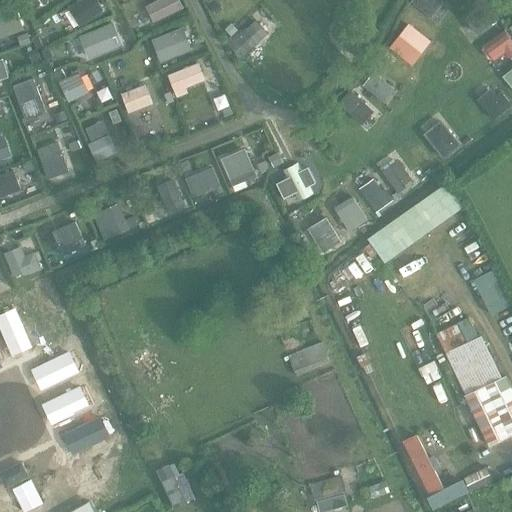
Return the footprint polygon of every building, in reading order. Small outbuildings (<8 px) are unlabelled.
[(79,24),(102,10),(95,0),(81,0),(69,8),(79,24)] [(153,21),(182,8),(178,0),(159,0),(146,6),(153,21)] [(377,15),(384,1),(382,0),(356,0),(355,4),(377,15)] [(435,19),(445,6),(437,0),(415,0),(413,3),(435,19)] [(0,38),(24,30),(14,1),(0,6),(0,38)] [(497,19),(484,1),(465,15),(478,33),(497,19)] [(217,5),(210,9),(215,16),(221,11),(217,5)] [(356,56),(369,43),(346,20),(333,34),(356,56)] [(240,56),(266,34),(256,22),(230,44),(240,56)] [(90,58),(121,45),(112,24),(82,36),(90,58)] [(231,25),(224,32),(231,38),(237,32),(231,25)] [(374,25),(366,33),(373,39),(380,32),(374,25)] [(423,40),(403,28),(395,41),(420,57),(426,47),(421,44),(423,40)] [(508,57),(511,54),(511,43),(503,31),(483,46),(494,59),(504,51),(508,57)] [(180,32),(157,41),(164,58),(187,49),(180,32)] [(28,34),(18,37),(20,45),(30,42),(28,34)] [(38,37),(31,41),(35,49),(36,49),(42,46),(38,37)] [(48,48),(41,51),(45,60),(52,57),(48,48)] [(35,49),(27,52),(32,64),(40,61),(36,49),(35,49)] [(388,52),(382,59),(390,65),(396,58),(388,52)] [(184,87),(204,80),(198,65),(169,76),(176,96),(186,92),(184,87)] [(393,90),(369,72),(360,84),(384,102),(393,90)] [(87,93),(77,73),(59,82),(69,102),(87,93)] [(15,89),(27,121),(45,115),(33,79),(19,84),(20,87),(15,89)] [(129,112),(152,104),(145,85),(122,93),(129,112)] [(501,93),(497,96),(491,89),(478,100),(494,118),(510,104),(501,93)] [(372,111),(350,91),(339,104),(361,124),(372,111)] [(171,92),(165,95),(169,104),(175,101),(171,92)] [(83,131),(101,122),(93,104),(74,113),(83,131)] [(229,107),(222,110),(225,118),(233,114),(229,107)] [(64,112),(55,115),(58,123),(67,119),(64,112)] [(444,160),(462,146),(442,121),(424,135),(444,160)] [(116,152),(108,134),(88,143),(97,161),(116,152)] [(0,159),(11,155),(4,137),(0,138),(0,159)] [(78,140),(69,144),(73,152),(81,148),(78,140)] [(58,143),(37,151),(47,178),(68,171),(58,143)] [(230,180),(253,171),(245,150),(221,160),(230,180)] [(279,153),(270,158),(275,168),(284,163),(279,153)] [(412,183),(397,161),(384,171),(399,192),(412,183)] [(31,162),(23,165),(27,172),(34,169),(31,162)] [(266,162),(257,165),(261,174),(269,171),(266,162)] [(308,187),(310,186),(302,170),(300,171),(297,165),(284,170),(288,177),(286,178),(293,194),(296,193),(299,200),(312,194),(308,187)] [(193,197),(219,186),(212,168),(186,179),(193,197)] [(0,196),(19,190),(13,171),(0,175),(0,196)] [(385,190),(382,192),(373,179),(359,189),(375,210),(391,199),(385,190)] [(386,261),(467,203),(450,179),(369,237),(386,261)] [(169,212),(184,206),(173,180),(159,186),(169,212)] [(349,230),(366,220),(352,198),(336,208),(349,230)] [(128,228),(118,204),(103,211),(113,235),(128,228)] [(322,251),(340,241),(326,219),(309,229),(322,251)] [(63,255),(85,246),(75,223),(53,232),(63,255)] [(30,269),(31,272),(40,268),(33,253),(25,257),(20,247),(5,254),(15,276),(30,269)] [(499,268),(476,275),(485,303),(507,296),(499,268)] [(30,295),(18,310),(57,340),(69,325),(30,295)] [(483,338),(447,355),(466,395),(464,395),(488,447),(511,435),(511,388),(506,376),(502,378),(483,338)] [(296,377),(330,362),(322,342),(288,357),(296,377)] [(96,384),(59,402),(68,422),(106,404),(96,384)] [(444,489),(417,434),(403,441),(430,495),(444,489)] [(121,495),(124,443),(103,441),(100,493),(121,495)] [(21,462),(0,472),(0,476),(5,488),(28,477),(21,462)] [(186,503),(175,477),(180,475),(175,463),(170,465),(169,464),(157,471),(174,508),(186,503)] [(486,468),(465,478),(471,491),(493,480),(486,468)] [(309,485),(314,501),(345,492),(340,476),(309,485)] [(31,481),(14,489),(24,511),(26,511),(42,505),(31,481)] [(461,481),(430,497),(435,508),(467,492),(461,481)] [(474,511),(468,500),(440,511),(474,511)] [(72,511),(96,511),(90,502),(72,511)]
